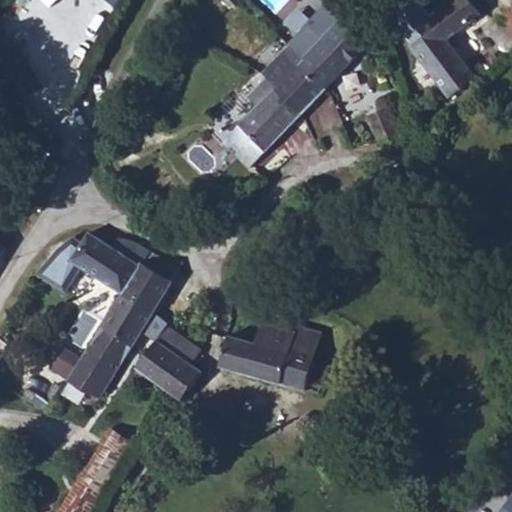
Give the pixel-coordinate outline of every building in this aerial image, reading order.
[(440,46),(474,18),(455,0),(445,0),(411,34),(420,44),(404,61),(445,103),(470,79),(440,46)] [(511,39),(511,9),(497,26),(511,39)] [(364,51),(321,13),(262,78),(267,83),(248,103),(255,110),(222,147),(246,171),(364,51)] [(0,44),(0,57),(28,96),(46,84),(12,36),(0,44)] [(113,252),(83,234),(65,262),(121,296),(139,268),(113,252)] [(120,240),(113,252),(170,286),(177,272),(120,240)] [(251,267),(250,267),(240,256),(225,271),(235,286),(247,285),(251,274),(251,267)] [(170,286),(139,268),(121,296),(67,383),(99,404),(170,286)] [(222,332),(210,369),(300,399),(322,334),(295,325),(292,333),(256,321),(249,340),(222,332)] [(150,343),(195,372),(206,352),(161,327),(150,343)] [(133,371),(179,401),(181,403),(199,375),(195,372),(150,343),(133,371)] [(68,378),(80,355),(63,345),(50,368),(68,378)] [(90,511),(132,449),(112,436),(62,511),(90,511)] [(511,511),(511,499),(501,511),(511,511)]
